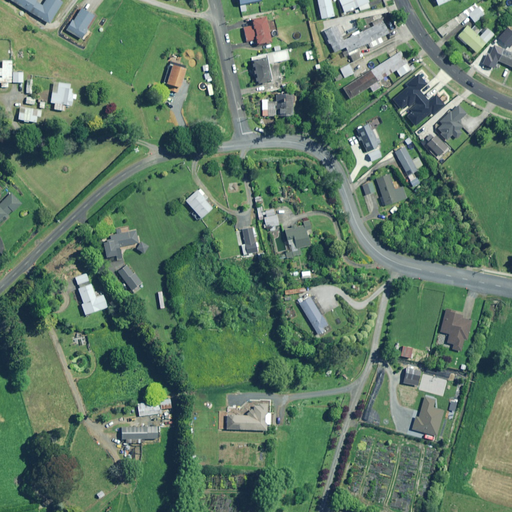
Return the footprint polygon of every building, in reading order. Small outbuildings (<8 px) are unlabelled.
[(11,0),(50,23),(63,2),(59,0),(45,0),(42,5),(36,1),(36,0),(11,0)] [(331,0),(318,0),(322,17),(335,14),(331,0)] [(369,0),(340,0),(345,11),(370,1),(369,0)] [(478,6),(469,13),(475,21),(485,14),(478,6)] [(95,15),(82,8),(74,20),(73,20),(67,29),(82,39),(88,29),(87,28),(95,15)] [(252,20),(253,24),(244,26),(247,41),(257,39),(258,45),(272,42),(266,15),(252,18),(252,20)] [(336,24),(325,29),(335,51),(347,46),(349,51),(390,33),(384,21),(344,40),(336,24)] [(468,25),(458,35),(477,52),(494,33),(488,27),(480,36),(468,25)] [(511,30),(508,26),(498,37),(510,47),(511,45),(511,30)] [(511,51),(495,44),(490,54),(488,52),(484,62),(495,67),(499,59),(511,65),(511,51)] [(251,57),(256,83),(273,79),(269,63),(289,58),(287,49),(251,57)] [(344,87),(351,98),(396,69),(408,62),(400,51),(344,87)] [(0,81),(12,82),(12,61),(3,61),(3,69),(0,68),(0,81)] [(412,68),(408,62),(396,69),(401,75),(412,68)] [(167,89),(177,92),(185,68),(170,63),(164,82),(169,84),(167,89)] [(350,64),(341,68),(345,77),(354,72),(350,64)] [(23,72),(13,72),(13,82),(23,82),(23,72)] [(407,115),(415,125),(431,112),(433,114),(445,103),(436,93),(429,100),(420,89),(428,83),(418,73),(406,83),(408,86),(393,99),(401,108),(407,104),(413,110),(407,115)] [(70,84),(54,82),(51,102),(71,105),(73,94),(71,94),(72,89),(70,89),(70,84)] [(293,114),(292,93),(276,93),(276,101),(268,101),(268,115),(293,114)] [(467,112),(459,104),(452,111),(450,110),(440,121),(443,123),(439,128),(442,132),(441,134),(447,139),(452,134),(456,138),(462,132),(460,129),(463,125),(459,121),(467,112)] [(37,110),(20,107),(18,119),(35,122),(37,110)] [(368,123),(357,128),(367,151),(378,146),(377,143),(381,141),(375,128),(371,130),(368,123)] [(430,133),(424,140),(440,156),(449,147),(436,134),(434,137),(430,133)] [(418,170),(405,146),(396,151),(409,175),(418,170)] [(378,149),(368,153),(371,161),(382,156),(378,149)] [(390,173),(377,178),(387,205),(408,197),(403,186),(395,189),(390,173)] [(417,177),(411,181),(414,186),(421,182),(417,177)] [(376,191),(372,181),(363,185),(366,194),(376,191)] [(196,189),(185,200),(201,218),(212,208),(204,199),(205,199),(196,189)] [(0,221),(1,220),(3,221),(21,203),(11,192),(0,202),(0,221)] [(395,205),(390,210),(394,214),(399,209),(395,205)] [(277,214),(264,217),(266,227),(279,225),(277,214)] [(310,229),(309,220),(303,221),(303,225),(297,226),(296,224),(291,225),(292,227),(285,229),(287,240),(290,239),(292,250),(286,252),(287,258),(301,255),(299,247),(309,245),(306,230),(310,229)] [(257,252),(252,226),(242,229),(247,254),(257,252)] [(111,241),(103,242),(106,256),(116,255),(116,259),(122,258),(119,246),(138,242),(136,230),(110,235),(111,241)] [(144,253),(148,246),(141,242),(137,248),(144,253)] [(118,271),(132,290),(142,282),(135,273),(133,274),(127,265),(118,271)] [(75,277),(78,284),(89,280),(87,274),(75,277)] [(83,304),(81,304),(85,314),(107,307),(103,295),(95,297),(91,284),(78,288),(83,304)] [(310,297),(299,303),(317,334),(324,331),(322,327),(327,324),(322,315),(321,316),(310,297)] [(467,340),(472,320),(463,318),(463,315),(455,313),(455,310),(447,308),(441,332),(450,334),(447,342),(454,344),(452,349),(461,351),(464,339),(467,340)] [(413,348),(403,346),(401,356),(411,358),(413,348)] [(415,416),(411,428),(436,435),(443,410),(432,407),(435,399),(424,396),(418,417),(415,416)] [(138,403),(139,416),(162,413),(161,408),(171,407),(170,399),(138,403)] [(268,405),(259,405),(259,406),(252,406),(252,412),(246,411),(246,416),(227,414),(226,430),(266,431),(266,425),(270,425),(271,414),(268,414),(268,405)] [(157,427),(121,427),(122,439),(157,439),(157,427)] [(96,494),(99,499),(105,495),(102,490),(96,494)]
